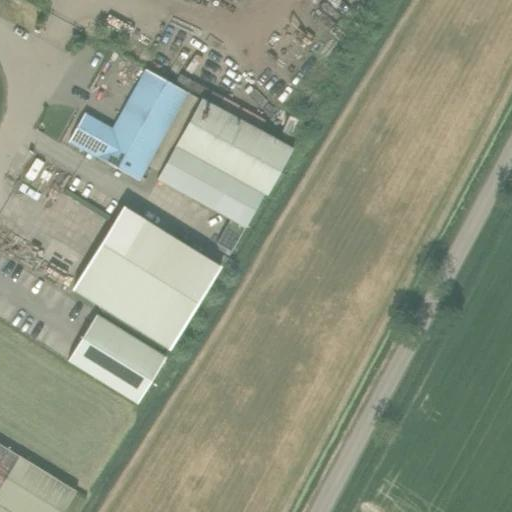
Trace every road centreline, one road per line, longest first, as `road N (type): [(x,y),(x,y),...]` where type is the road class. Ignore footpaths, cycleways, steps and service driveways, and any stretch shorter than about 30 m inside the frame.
road 1 (tertiary): [(317,511),(511,149)]
road 2 (unclassified): [(0,34),(22,86),(20,116),(0,155)]
